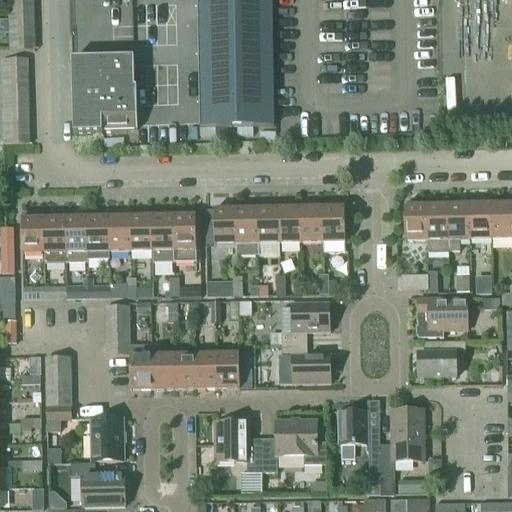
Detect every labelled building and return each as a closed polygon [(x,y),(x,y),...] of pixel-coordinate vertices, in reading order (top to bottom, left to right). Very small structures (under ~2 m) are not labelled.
[(269,0),(197,0),(199,130),(271,129),(269,0)] [(33,5),(8,6),(8,18),(33,17),(33,5)] [(33,17),(8,18),(8,30),(34,29),(33,17)] [(34,29),(8,30),(9,42),(34,41),(34,29)] [(34,41),(9,42),(9,54),(34,54),(34,41)] [(100,62),(72,63),(73,136),(101,135),(101,133),(136,132),(135,91),(132,91),(133,61),(100,62)] [(27,62),(1,63),(2,75),(27,74),(27,62)] [(27,74),(2,75),(2,87),(27,86),(27,74)] [(27,86),(2,87),(2,99),(28,98),(27,86)] [(28,98),(2,99),(3,111),(28,110),(28,98)] [(28,110),(3,111),(3,123),(28,122),(28,110)] [(28,122),(3,123),(4,135),(29,134),(28,122)] [(29,134),(4,135),(4,148),(29,147),(29,134)] [(511,206),(491,207),(491,243),(511,242),(511,206)] [(469,207),(448,208),(448,256),(459,255),(459,243),(470,243),(469,207)] [(491,207),(469,207),(470,243),(491,243),(491,207)] [(426,208),(404,209),(404,244),(427,244),(426,208)] [(448,208),(426,208),(427,244),(427,256),(448,256),(448,208)] [(322,210),(300,211),(301,246),(322,246),(322,255),(323,255),(322,210)] [(344,210),(322,210),(323,255),(344,255),(344,245),(345,245),(344,210)] [(257,211),(235,212),(236,248),(236,259),(258,259),(257,247),(257,211)] [(278,211),(257,211),(257,247),(279,247),(278,211)] [(300,211),(278,211),(279,247),(301,246),(300,211)] [(235,212),(213,212),(214,248),(236,248),(235,212)] [(34,215),(21,216),(22,258),(44,257),(43,222),(34,222),(34,215)] [(56,215),(43,215),(43,222),(44,257),(44,266),(66,266),(66,257),(65,221),(56,221),(56,215)] [(195,218),(173,219),(174,254),(174,266),(196,265),(196,254),(195,219),(195,218)] [(151,219),(130,220),(130,255),(152,255),(151,219)] [(173,219),(151,219),(152,255),(174,254),(173,219)] [(108,220),(87,221),(87,256),(109,256),(108,220)] [(130,220),(108,220),(109,256),(130,255),(130,220)] [(87,221),(65,221),(66,257),(66,266),(88,265),(87,256),(87,221)] [(13,256),(1,256),(1,265),(1,278),(13,277),(13,256)] [(435,274),(427,274),(427,296),(435,296),(435,274)] [(468,277),(456,278),(456,296),(468,295),(468,277)] [(323,278),(319,278),(319,288),(328,288),(328,278),(323,278)] [(241,279),(232,280),(232,290),(242,289),(241,279)] [(285,279),(275,279),(276,289),(285,289),(285,279)] [(427,279),(400,279),(400,293),(427,292),(427,279)] [(174,280),(169,281),(169,291),(179,290),(178,280),(174,280)] [(135,281),(126,281),(126,291),(135,291),(135,281)] [(14,282),(2,282),(2,294),(14,294),(14,282)] [(92,282),(83,282),(83,292),(92,292),(92,282)] [(491,282),(477,282),(477,296),(491,296),(491,282)] [(215,286),(207,286),(207,300),(216,300),(215,286)] [(328,288),(319,288),(319,298),(328,298),(328,288)] [(242,289),(232,290),(233,300),(242,299),(242,289)] [(285,289),(276,289),(276,299),(285,299),(285,289)] [(65,290),(44,291),(45,303),(66,302),(65,290)] [(179,290),(169,291),(170,301),(179,300),(179,293),(179,290)] [(200,290),(179,290),(179,293),(179,300),(200,300),(200,290)] [(44,291),(23,291),(23,303),(45,303),(44,291)] [(135,291),(126,291),(127,301),(136,301),(135,291)] [(267,291),(259,291),(259,299),(267,299),(267,291)] [(92,292),(83,292),(83,302),(93,302),(92,292)] [(509,296),(502,296),(502,308),(510,308),(511,308),(511,298),(509,298),(509,296)] [(14,298),(4,298),(5,308),(15,307),(14,298)] [(466,303),(416,303),(417,316),(417,341),(443,341),(443,334),(467,333),(466,303)] [(220,305),(210,306),(211,316),(220,315),(220,305)] [(176,306),(167,306),(167,316),(177,316),(176,306)] [(250,306),(239,306),(240,319),(250,319),(250,306)] [(150,307),(137,307),(137,318),(151,317),(150,307)] [(281,335),(269,335),(269,348),(281,348),(306,347),(306,336),(329,336),(329,307),(290,308),(290,310),(281,310),(281,335)] [(129,309),(105,310),(105,323),(129,322),(129,309)] [(220,315),(211,316),(211,326),(220,325),(220,315)] [(177,316),(167,316),(168,326),(177,326),(177,316)] [(129,322),(105,323),(105,335),(129,334),(129,322)] [(14,326),(5,327),(6,347),(15,347),(14,326)] [(129,334),(105,335),(105,347),(129,346),(129,334)] [(423,356),(417,356),(418,381),(455,381),(455,356),(465,356),(465,345),(423,346),(423,356)] [(129,346),(105,347),(106,359),(129,359),(129,358),(129,348),(129,346)] [(281,359),(279,359),(280,388),(292,388),(299,387),(330,387),(330,358),(306,359),(306,347),(281,348),(281,359)] [(129,358),(129,359),(130,394),(152,394),(151,358),(151,348),(129,348),(129,358)] [(195,357),(173,358),(174,394),(195,393),(195,357)] [(216,357),(195,357),(195,393),(217,393),(216,357)] [(238,357),(216,357),(217,393),(239,392),(238,357)] [(173,358),(151,358),(152,394),(174,394),(173,358)] [(70,360),(45,361),(46,373),(70,373),(70,360)] [(70,373),(46,373),(46,385),(70,385),(70,373)] [(40,378),(30,379),(30,388),(40,388),(40,378)] [(30,379),(20,379),(20,388),(30,388),(30,379)] [(70,385),(46,385),(46,397),(70,397),(70,385)] [(70,397),(46,397),(46,410),(70,410),(70,397)] [(71,411),(46,412),(47,424),(47,436),(59,435),(59,423),(71,423),(71,411)] [(366,414),(338,415),(338,448),(338,458),(352,458),(352,448),(366,448),(366,457),(370,457),(370,485),(366,485),(366,498),(379,498),(379,449),(379,431),(367,432),(366,414)] [(391,448),(379,449),(379,498),(394,498),(393,480),(393,464),(423,464),(423,414),(391,414),(391,448)] [(41,421),(31,422),(31,431),(41,431),(41,421)] [(31,422),(21,422),(21,431),(31,431),(31,422)] [(122,422),(90,422),(91,465),(123,464),(122,422)] [(275,442),(261,443),(262,476),(277,476),(276,459),(303,459),(303,469),(325,469),(325,446),(316,446),(316,424),(275,425),(275,442)] [(247,426),(214,426),(215,466),(246,465),(246,476),(262,476),(261,443),(247,443),(247,426)] [(61,452),(47,453),(48,467),(61,467),(61,452)] [(42,464),(32,465),(32,474),(42,474),(42,464)] [(32,465),(22,465),(22,474),(32,474),(32,465)] [(94,466),(70,467),(71,480),(81,480),(82,511),(124,510),(123,478),(95,478),(94,466)] [(261,477),(240,477),(240,497),(261,497),(261,477)] [(325,487),(309,487),(310,499),(326,499),(325,487)] [(428,511),(429,503),(406,504),(406,511),(428,511)]
